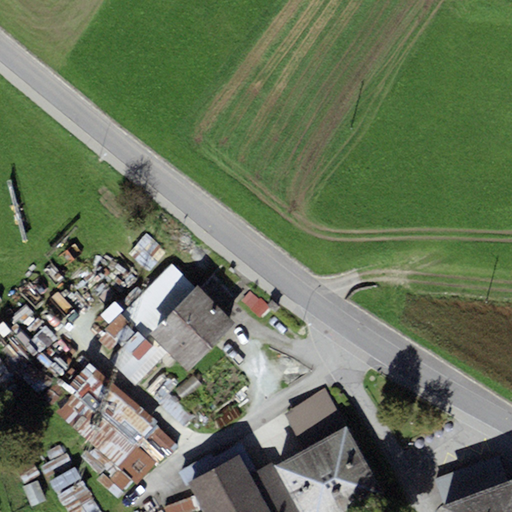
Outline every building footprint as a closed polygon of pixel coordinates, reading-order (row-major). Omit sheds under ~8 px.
[(150,335),(197,288),(172,264),(122,316),(138,332),(146,340),(150,335)] [(197,288),(150,335),(168,353),(190,374),(238,324),(198,286),(197,288)] [(123,347),(138,332),(122,316),(106,330),(123,347)] [(137,384),(164,357),(146,340),(138,332),(123,347),(111,359),(137,384)] [(168,353),(150,335),(146,340),(164,357),(168,353)] [(180,445),(155,422),(97,371),(58,414),(96,448),(78,466),(92,486),(110,505),(180,445)] [(306,450),(349,428),(327,388),(286,413),(306,450)] [(306,450),(273,468),(298,511),(361,511),(387,499),(349,428),(306,450)] [(240,455),(189,483),(205,511),(270,511),(250,475),(240,455)] [(250,475),(270,511),(298,511),(273,468),(271,464),(250,475)] [(511,511),(511,481),(441,508),(442,511),(511,511)]
